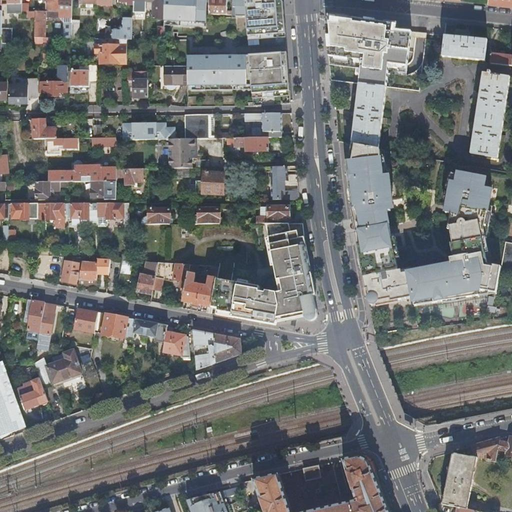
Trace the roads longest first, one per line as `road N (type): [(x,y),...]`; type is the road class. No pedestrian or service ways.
road 1 (residential): [(0,455),(317,344)]
road 2 (residential): [(317,344),(0,284)]
road 3 (residential): [(0,112),(312,108)]
road 4 (residential): [(385,441),(169,491)]
road 5 (secondary): [(333,282),(312,108)]
road 6 (residential): [(511,17),(337,0)]
road 7 (residential): [(511,426),(385,441)]
